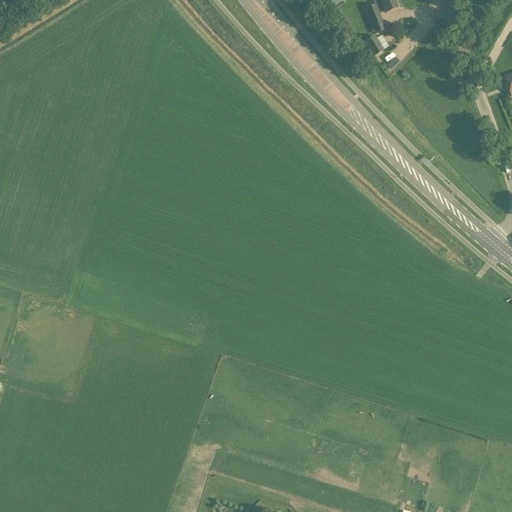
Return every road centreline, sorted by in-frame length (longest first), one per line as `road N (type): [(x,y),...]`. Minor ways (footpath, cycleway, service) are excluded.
road 1 (secondary): [(242,0),(339,112),(383,145)]
road 2 (unclassified): [(511,184),(445,0)]
road 3 (secondary): [(383,145),(265,0)]
road 4 (secondary): [(498,249),(383,145)]
